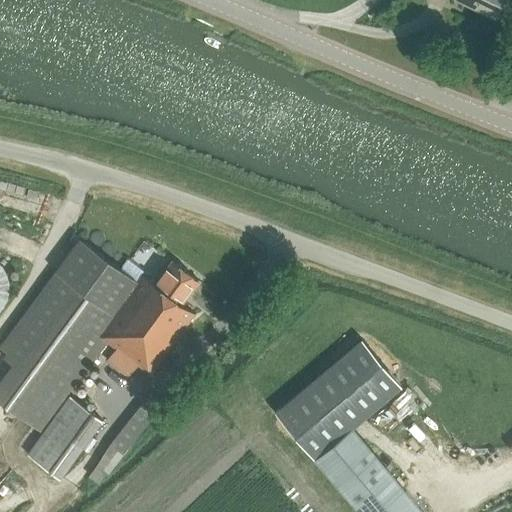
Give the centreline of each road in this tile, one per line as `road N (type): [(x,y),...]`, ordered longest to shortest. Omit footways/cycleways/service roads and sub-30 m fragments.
road 1 (unclassified): [(511,325),(193,207),(0,151)]
road 2 (tertiary): [(511,126),(205,0)]
